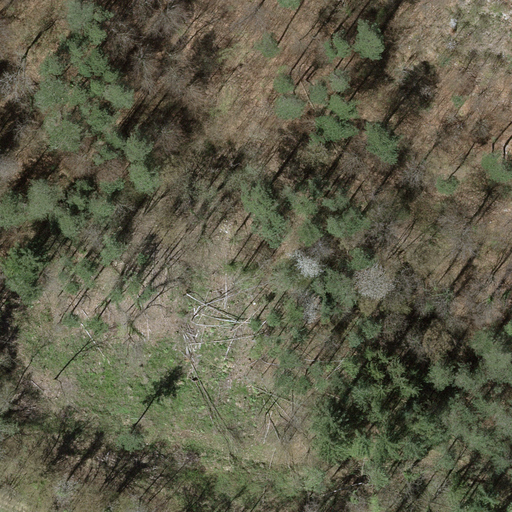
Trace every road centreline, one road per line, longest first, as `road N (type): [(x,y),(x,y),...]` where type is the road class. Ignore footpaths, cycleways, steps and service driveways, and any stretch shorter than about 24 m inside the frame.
road 1 (track): [(0,244),(172,180),(230,143),(330,164),(511,185)]
road 2 (track): [(0,434),(81,449),(176,438),(273,459),(412,454),(511,476)]
